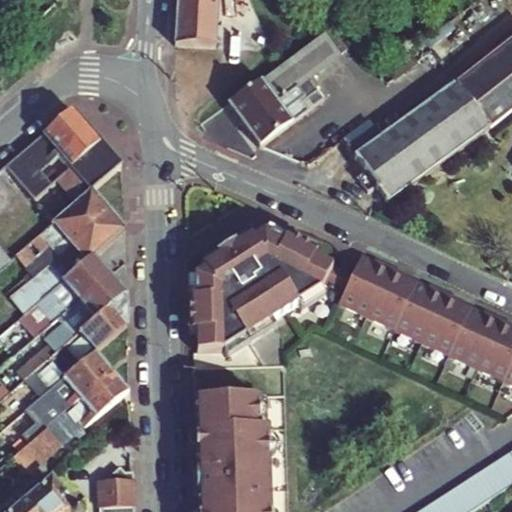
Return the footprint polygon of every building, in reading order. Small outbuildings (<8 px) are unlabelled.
[(180,0),(178,49),(219,51),(221,0),(180,0)] [(323,40),(342,64),(347,60),(329,36),(323,40)] [(310,88),(342,64),(323,40),(275,76),(229,113),(261,153),(324,107),(310,88)] [(511,48),(454,89),(487,132),(511,114),(511,48)] [(388,206),(488,133),(487,132),(454,89),(380,143),(368,127),(343,145),(350,154),(369,179),(359,186),(368,198),(377,192),(388,206)] [(70,171),(57,183),(77,205),(90,194),(119,169),(71,113),(4,169),(33,203),(50,188),(39,175),(59,158),(70,171)] [(31,280),(8,300),(23,318),(34,308),(91,259),(122,232),(90,194),(77,205),(14,260),(23,269),(47,248),(56,259),(31,280)] [(257,245),(252,238),(204,267),(208,274),(197,281),(198,303),(190,303),(191,336),(199,336),(199,356),(199,357),(225,356),(262,333),(288,318),(326,294),(331,283),(350,292),(356,277),(337,268),(318,260),(321,253),(290,239),(287,246),(268,238),(257,245)] [(23,269),(31,280),(56,259),(47,248),(23,269)] [(0,272),(10,264),(0,253),(0,252),(0,272)] [(343,306),(511,379),(511,317),(497,311),(496,313),(458,296),(459,294),(443,287),(442,289),(403,272),(404,270),(388,262),(387,265),(366,255),(356,277),(350,292),(343,306)] [(56,322),(108,278),(91,259),(34,308),(50,327),(56,322)] [(31,376),(125,298),(108,278),(56,322),(61,327),(44,342),(48,347),(15,374),(22,383),(31,376)] [(288,318),(292,324),(330,301),(326,294),(288,318)] [(94,355),(126,329),(125,298),(31,376),(47,395),(94,355)] [(262,333),(225,356),(229,363),(266,340),(262,333)] [(67,413),(111,375),(94,355),(47,395),(36,404),(44,414),(58,402),(67,413)] [(26,448),(11,461),(24,477),(59,448),(60,450),(127,396),(111,375),(67,413),(45,432),(26,448)] [(264,401),(197,402),(199,473),(195,473),(196,498),(199,498),(199,511),(275,511),(273,432),(265,432),(264,401)] [(264,401),(265,432),(273,432),(272,401),(264,401)] [(15,435),(26,448),(45,432),(34,419),(15,435)] [(511,454),(423,511),(475,511),(511,488),(511,454)] [(100,487),(101,511),(135,511),(134,473),(128,474),(125,471),(105,487),(100,487)] [(56,482),(19,511),(93,511),(93,510),(92,507),(89,505),(84,506),(80,509),(56,482)]
